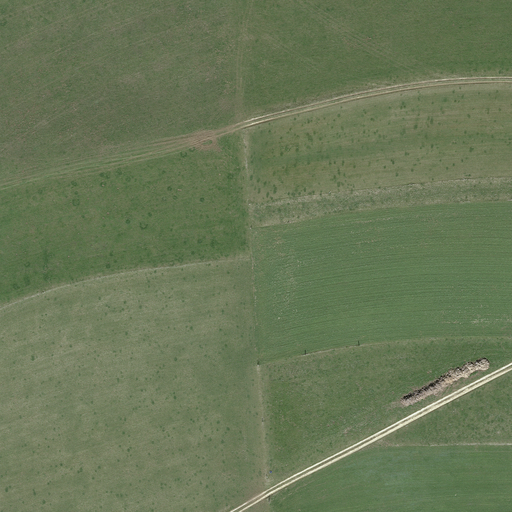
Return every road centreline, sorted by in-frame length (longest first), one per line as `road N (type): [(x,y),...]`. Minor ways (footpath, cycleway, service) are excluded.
road 1 (track): [(0,180),(46,162),(194,140),(340,101),(511,80)]
road 2 (track): [(511,369),(244,511)]
